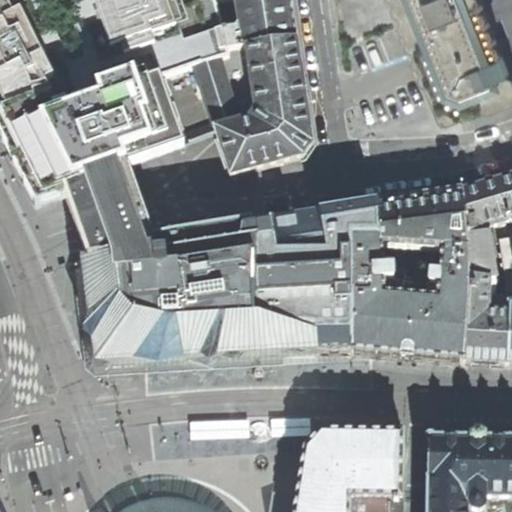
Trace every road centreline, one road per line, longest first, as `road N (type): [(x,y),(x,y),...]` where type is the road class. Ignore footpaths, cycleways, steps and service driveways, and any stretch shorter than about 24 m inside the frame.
road 1 (residential): [(0,293),(28,399),(25,511)]
road 2 (residential): [(148,227),(315,189),(343,167)]
road 3 (residential): [(343,167),(441,163),(511,144)]
road 4 (residential): [(312,0),(343,167)]
